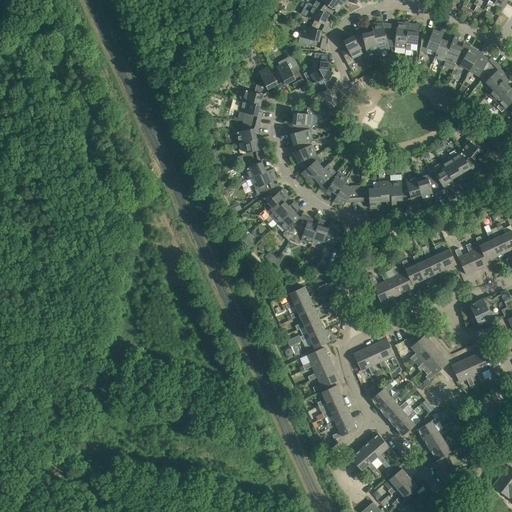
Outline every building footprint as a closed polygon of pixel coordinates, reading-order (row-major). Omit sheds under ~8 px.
[(313,6),(324,12),(324,11),(328,6),(337,12),(342,6),(343,7),(345,4),(339,0),(314,0),(316,1),(313,6)] [(307,3),(301,13),(315,20),(311,28),(322,31),(325,32),(330,22),(327,20),(330,14),(324,11),(324,12),(313,6),(307,3)] [(409,23),(409,22),(405,21),(405,23),(397,22),(397,25),(390,24),(391,47),(395,47),(395,48),(406,49),(408,23),(409,23)] [(391,47),(390,24),(383,23),(383,22),(375,24),(375,23),(371,24),(373,31),(376,45),(376,44),(387,42),(388,46),(391,47)] [(418,44),(419,31),(420,23),(416,23),(416,24),(409,23),(408,23),(406,49),(406,50),(411,50),(411,44),(418,44)] [(311,28),(302,26),(298,43),(310,46),(324,49),(327,38),(320,37),(322,31),(311,28)] [(373,31),(367,33),(366,29),(353,32),(354,36),(360,49),(361,49),(365,48),(367,53),(378,51),(376,44),(376,45),(373,31)] [(441,39),(442,39),(444,32),(441,30),(440,32),(433,29),(431,35),(425,32),(422,38),(420,50),(435,55),(436,52),(437,52),(441,39)] [(354,36),(353,32),(352,32),(348,34),(350,38),(344,41),(348,49),(342,52),(349,65),(355,62),(353,59),(363,54),(361,49),(360,49),(354,36)] [(462,47),(456,45),(460,35),(456,33),(454,37),(445,62),(443,65),(453,69),(455,66),(461,47),(462,47)] [(445,62),(454,37),(450,35),(447,41),(442,39),(441,39),(437,52),(436,52),(435,55),(434,58),(445,62)] [(470,71),(480,52),(477,50),(477,52),(470,48),(471,46),(463,43),(462,47),(461,47),(455,66),(463,69),(464,67),(470,71)] [(482,80),(496,62),(491,57),(489,59),(483,55),(483,54),(480,52),(470,71),(479,76),(479,77),(482,80)] [(328,54),(318,53),(315,53),(315,60),(318,62),(321,62),(320,69),(311,74),(313,78),(314,81),(312,82),(317,91),(327,85),(324,79),(325,78),(329,80),(334,72),(329,70),(330,62),(327,62),(328,54)] [(300,73),(297,67),(299,66),(292,54),(278,62),(280,65),(277,67),(278,69),(286,84),(292,81),(295,87),(305,82),(300,73)] [(501,67),(496,62),(482,80),(485,83),(486,82),(493,90),(494,90),(508,76),(509,75),(506,72),(505,73),(500,68),(501,67)] [(278,69),(276,70),(272,72),(269,66),(259,72),(263,81),(264,80),(268,89),(274,86),(276,90),(286,84),(278,69)] [(309,71),(304,74),(308,81),(313,78),(311,74),(309,71)] [(511,79),(508,76),(494,90),(493,90),(489,94),(497,102),(511,88),(506,84),(511,79)] [(268,89),(264,80),(263,81),(257,84),(255,92),(244,90),(241,100),(261,105),(262,99),(271,95),(268,89)] [(511,89),(511,88),(497,102),(500,105),(498,107),(503,112),(510,105),(510,104),(511,102),(511,89)] [(259,111),(261,105),(241,100),(239,111),(245,113),(243,121),(260,123),(263,112),(259,111)] [(289,118),(288,123),(292,124),(308,125),(312,126),(312,125),(319,125),(320,115),(320,108),(304,107),(303,113),(293,112),(293,119),(289,118)] [(258,132),(260,123),(243,121),(241,131),(235,132),(238,144),(239,143),(244,142),(257,139),(265,137),(257,139),(256,133),(258,132)] [(292,124),(288,123),(288,124),(294,145),(309,141),(310,141),(313,140),(310,129),(309,129),(308,125),(292,124)] [(492,151),(481,142),(482,142),(470,133),(465,138),(467,140),(461,149),(462,150),(476,161),(480,156),(485,160),(492,151)] [(244,142),(239,143),(240,148),(239,149),(240,152),(241,153),(243,152),(244,161),(261,156),(259,150),(266,148),(264,141),(266,141),(265,137),(257,139),(244,142)] [(311,145),(310,141),(309,141),(294,145),(291,146),(298,163),(317,155),(312,145),(311,145)] [(461,151),(457,153),(455,150),(449,153),(451,157),(464,179),(469,177),(465,171),(471,168),(473,170),(479,163),(476,161),(462,150),(461,151)] [(309,181),(323,168),(320,164),(322,162),(317,155),(298,163),(305,170),(301,173),(306,179),(305,180),(308,182),(309,182),(309,181)] [(270,170),(270,169),(268,165),(265,167),(262,161),(261,156),(244,161),(246,168),(244,170),(249,180),(255,177),(254,177),(270,170)] [(460,181),(464,179),(451,157),(441,162),(445,168),(452,179),(457,176),(460,181)] [(321,185),(336,172),(328,164),(323,168),(309,181),(309,182),(312,185),(317,181),(321,185)] [(275,171),(274,168),(270,169),(270,170),(254,177),(255,177),(257,183),(253,184),(258,195),(266,191),(275,187),(273,181),(277,179),(274,172),(275,171)] [(456,186),(452,179),(445,168),(435,173),(434,172),(431,174),(441,195),(447,191),(446,190),(452,186),(453,188),(456,186)] [(345,184),(348,178),(338,172),(337,174),(336,173),(336,172),(321,185),(319,188),(330,195),(332,192),(337,195),(338,195),(344,184),(345,184)] [(424,180),(418,182),(421,195),(424,202),(427,201),(427,200),(434,198),(435,199),(441,195),(431,174),(423,176),(424,180)] [(418,182),(416,176),(405,179),(406,182),(402,183),(403,200),(404,204),(417,200),(416,196),(421,195),(418,182)] [(387,207),(392,207),(391,181),(379,182),(380,188),(381,201),(387,201),(387,207)] [(402,183),(402,181),(391,181),(392,207),(392,212),(397,212),(397,200),(399,200),(400,205),(404,204),(403,200),(402,183)] [(350,187),(345,184),(344,184),(338,195),(337,195),(333,201),(336,204),(337,202),(344,206),(346,202),(357,201),(358,185),(351,186),(350,187)] [(380,188),(374,189),(374,185),(362,185),(361,201),(369,201),(370,208),(377,208),(377,209),(381,209),(381,201),(380,188)] [(286,191),(283,188),(267,202),(272,207),(267,212),(264,211),(259,215),(264,221),(275,211),(285,201),(290,197),(285,192),(286,191)] [(275,211),(264,221),(266,219),(269,222),(273,218),(278,223),(297,205),(294,201),(289,206),(285,201),(275,211)] [(300,217),(296,213),(300,208),(297,205),(278,223),(286,231),(284,233),(284,236),(289,242),(290,239),(296,229),(290,227),(300,217)] [(312,244),(318,225),(312,223),(313,219),(302,215),(300,217),(290,227),(296,229),(290,239),(295,241),(296,243),(298,243),(301,242),(302,240),(312,244)] [(328,228),(323,226),(325,220),(320,219),(318,225),(312,244),(322,247),(324,241),(328,229),(328,228)] [(328,229),(324,241),(330,243),(328,249),(329,249),(333,251),(337,252),(338,253),(343,238),(338,236),(341,226),(334,223),(335,222),(331,221),(328,228),(328,229)] [(502,226),(500,222),(496,224),(498,228),(497,228),(508,251),(511,248),(511,230),(506,233),(502,226)] [(508,251),(497,228),(491,231),(488,224),(485,226),(488,233),(487,233),(490,241),(497,256),(508,251)] [(497,256),(490,241),(484,244),(480,236),(476,238),(480,248),(488,264),(489,264),(487,260),(497,256)] [(488,264),(480,248),(473,251),(470,243),(465,245),(477,270),(488,264)] [(457,264),(450,248),(443,252),(439,244),(435,246),(438,254),(445,269),(457,264)] [(466,274),(477,270),(465,245),(455,250),(466,274)] [(445,269),(438,254),(432,257),(428,249),(424,251),(427,259),(434,274),(445,269)] [(434,274),(427,259),(421,262),(417,255),(413,257),(416,264),(424,279),(434,274)] [(424,279),(416,264),(410,267),(407,260),(402,262),(407,271),(413,284),(424,279)] [(413,284),(407,271),(400,275),(396,267),(392,269),(396,276),(404,293),(415,288),(413,284)] [(404,293),(396,276),(389,279),(385,272),(382,274),(385,281),(393,298),(404,293)] [(385,281),(378,284),(374,277),(370,278),(381,303),(393,298),(385,281)] [(310,297),(305,286),(290,293),(293,300),(286,304),(288,308),(295,304),(310,297)] [(504,300),(510,297),(506,289),(500,291),(504,300)] [(315,308),(310,297),(295,304),(299,311),(290,315),(292,319),(300,315),(315,308)] [(483,298),(470,305),(479,325),(493,318),(483,298)] [(511,313),(511,301),(511,300),(505,303),(507,308),(502,310),(505,317),(511,313)] [(320,319),(315,308),(300,315),(303,322),(296,326),(297,330),(305,326),(320,319)] [(325,331),(325,330),(320,319),(305,326),(308,333),(301,337),(303,341),(310,337),(325,331)] [(308,352),(330,341),(325,331),(310,337),(313,344),(306,347),(308,352)] [(434,344),(433,344),(425,335),(411,347),(417,353),(410,359),(413,362),(419,356),(434,344)] [(398,363),(391,347),(387,338),(376,343),(384,360),(390,357),(394,365),(398,363)] [(388,368),(384,360),(376,343),(365,348),(373,365),(379,362),(383,370),(388,368)] [(441,353),(434,344),(419,356),(424,362),(418,367),(421,371),(427,366),(441,353)] [(295,345),(290,347),(292,349),(293,353),(295,356),(299,354),(295,345)] [(329,358),(324,347),(308,355),(311,362),(303,366),(305,370),(313,366),(329,358)] [(376,373),(373,365),(365,348),(354,354),(361,370),(369,367),(372,375),(376,373)] [(485,350),(474,355),(482,371),(488,369),(492,377),(496,374),(485,350)] [(429,380),(440,370),(449,362),(441,353),(427,366),(432,371),(426,376),(429,380)] [(485,379),(482,371),(474,355),(463,360),(471,377),(478,374),(481,381),(485,379)] [(335,369),(334,369),(329,358),(313,366),(316,373),(308,377),(310,381),(318,377),(335,369)] [(474,384),(471,377),(463,360),(452,365),(460,382),(467,379),(470,386),(474,384)] [(315,392),(330,384),(340,380),(335,369),(318,377),(321,384),(313,387),(315,392)] [(393,386),(391,383),(390,383),(371,399),(379,408),(392,397),(387,392),(393,386)] [(342,396),(337,385),(322,391),(326,399),(318,402),(319,406),(328,403),(342,396)] [(400,407),(400,406),(395,401),(402,396),(398,392),(392,397),(379,408),(387,418),(400,407)] [(347,407),(342,396),(328,403),(331,409),(322,413),(325,418),(333,414),(347,407)] [(426,400),(421,404),(429,413),(434,409),(426,400)] [(408,416),(403,410),(409,405),(406,401),(400,407),(387,418),(395,427),(408,416)] [(352,418),(347,407),(333,414),(335,420),(328,424),(330,428),(337,425),(352,418)] [(416,425),(411,419),(417,413),(414,410),(408,416),(395,427),(403,436),(416,425)] [(439,431),(438,430),(435,425),(442,420),(439,416),(418,429),(424,440),(439,431)] [(335,439),(357,429),(352,418),(337,425),(340,431),(333,435),(335,439)] [(445,441),(441,435),(448,430),(446,426),(439,431),(424,440),(431,450),(445,441)] [(395,452),(389,446),(379,433),(370,441),(381,454),(386,449),(392,456),(395,452)] [(451,451),(448,445),(454,441),(452,437),(445,441),(431,450),(437,460),(451,451)] [(386,460),(381,454),(370,441),(361,449),(372,462),(377,457),(383,463),(388,469),(391,466),(386,460)] [(372,462),(361,449),(351,457),(362,470),(368,465),(373,471),(379,478),(382,475),(377,468),(372,462)] [(453,465),(453,464),(449,459),(456,454),(454,450),(451,451),(437,460),(432,463),(438,474),(453,465)] [(445,484),(459,475),(455,468),(462,464),(460,460),(453,465),(438,474),(445,484)] [(511,467),(509,465),(494,485),(511,499),(511,467)] [(410,478),(404,470),(402,468),(389,479),(395,485),(388,491),(391,494),(398,489),(410,478)] [(418,487),(411,478),(410,478),(398,489),(402,494),(396,500),(399,503),(407,497),(418,487)] [(438,507),(438,506),(425,491),(411,503),(419,511),(418,511),(431,511),(433,511),(435,510),(435,509),(438,507)] [(399,511),(403,507),(410,501),(407,497),(399,503),(395,507),(399,511)] [(361,511),(379,511),(381,510),(373,501),(361,511)]
